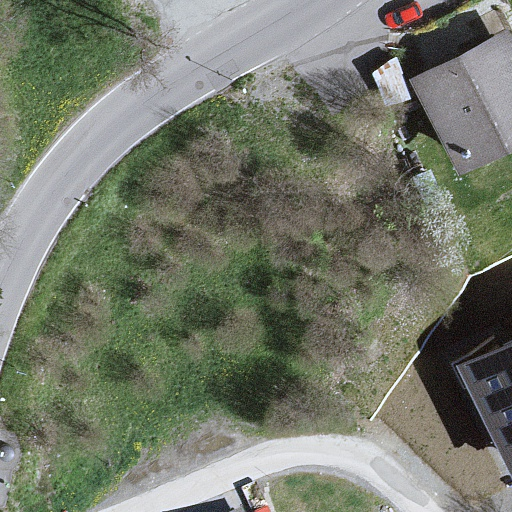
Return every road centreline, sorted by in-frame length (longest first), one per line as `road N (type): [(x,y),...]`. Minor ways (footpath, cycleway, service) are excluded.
road 1 (tertiary): [(0,285),(68,170),(132,111),(205,63)]
road 2 (residential): [(148,511),(280,462),(355,464),(409,511)]
road 3 (tertiary): [(205,63),(314,0)]
